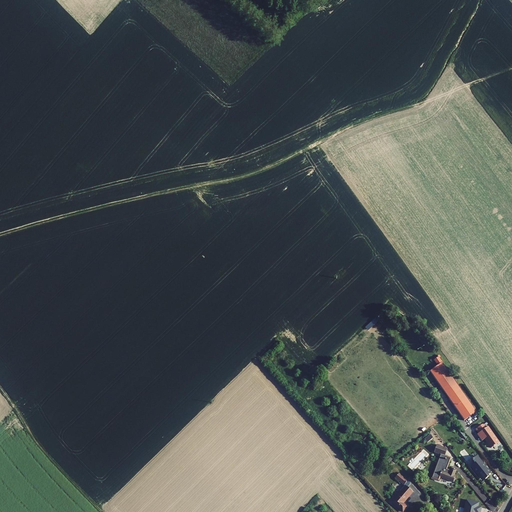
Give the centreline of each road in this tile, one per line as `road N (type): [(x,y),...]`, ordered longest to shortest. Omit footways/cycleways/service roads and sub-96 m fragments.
road 1 (track): [(0,234),(247,175),(377,115),(511,68)]
road 2 (track): [(102,511),(34,439),(0,386)]
